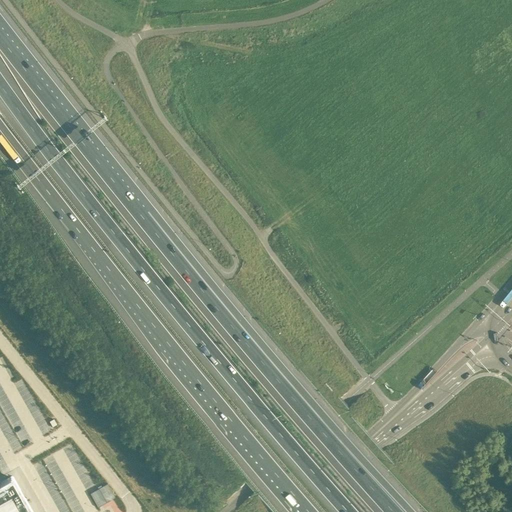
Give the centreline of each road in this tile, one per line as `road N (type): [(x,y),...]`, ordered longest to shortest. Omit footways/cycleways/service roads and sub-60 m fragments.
road 1 (motorway): [(0,89),(348,511)]
road 2 (motorway): [(0,129),(308,511)]
road 3 (motorway): [(304,419),(0,43)]
road 4 (unclassified): [(398,418),(165,122),(130,40)]
road 5 (unclassified): [(0,338),(134,511)]
road 6 (primary): [(293,511),(398,418)]
road 7 (motorway): [(403,511),(304,419)]
road 8 (motorway): [(388,511),(304,419)]
